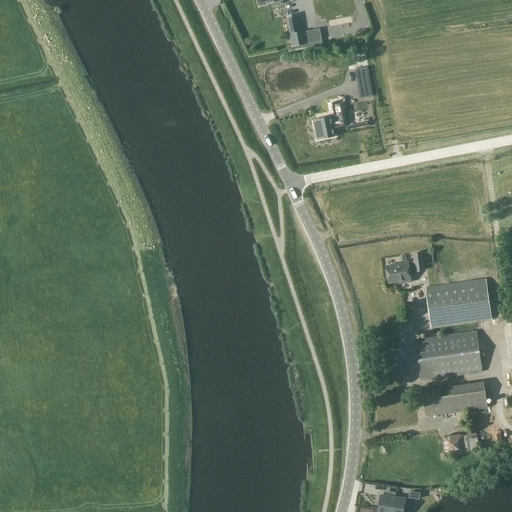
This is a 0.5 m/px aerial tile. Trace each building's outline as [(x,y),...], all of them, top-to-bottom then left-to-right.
[(300,33),(298,19),(288,21),(293,46),(308,43),(305,32),(300,33)] [(367,67),(355,69),(357,80),(369,78),(367,67)] [(317,140),(335,136),(334,128),(345,126),(340,101),(332,103),(335,116),(331,117),(315,120),(317,131),(315,131),(317,140)] [(415,261),(409,262),(408,261),(400,262),(400,264),(386,266),(386,267),(385,269),(385,273),(388,275),(389,283),(403,281),(403,283),(411,282),(410,272),(424,270),(422,252),(414,254),(415,261)] [(431,327),(480,320),(492,319),(486,280),(426,289),(431,327)] [(415,340),(421,381),(483,372),(477,332),(415,340)] [(426,417),(457,412),(480,408),(489,407),(485,381),(480,382),(454,386),(422,391),(426,417)] [(477,433),(463,435),(464,453),(479,451),(477,433)] [(463,435),(444,437),(446,455),(464,453),(463,435)] [(419,500),(421,493),(410,491),(409,498),(419,500)] [(381,497),(378,511),(402,511),(405,500),(381,497)]
